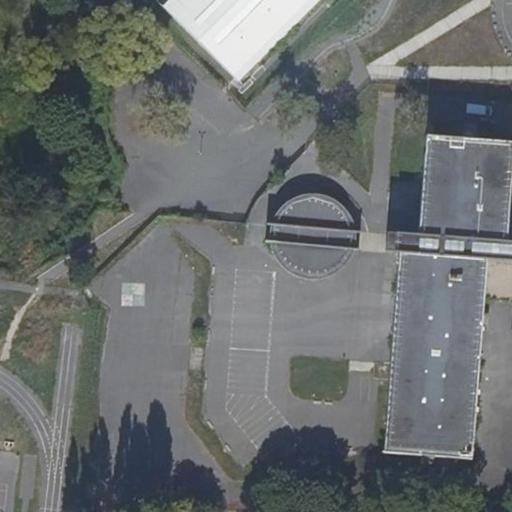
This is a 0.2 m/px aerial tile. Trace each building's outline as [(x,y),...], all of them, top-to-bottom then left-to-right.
[(311,0),(169,0),(170,0),(241,71),(311,0)] [(511,164),(511,144),(451,140),(436,139),(426,139),(425,152),(423,175),(417,238),(415,257),(397,256),(382,457),(472,465),(483,301),(511,303),(511,229),(508,229),(511,164)] [(319,203),(329,203),(324,201),(318,199),(311,198),(297,202),(287,207),(277,217),(276,219),(274,225),(319,203)] [(338,208),(329,203),(319,203),(274,225),(273,227),(269,243),(271,254),(277,265),(287,275),(300,282),(316,283),(327,280),(339,271),(349,258),(352,245),(352,231),(348,219),(338,208)] [(415,257),(417,238),(399,237),(397,256),(415,257)]
